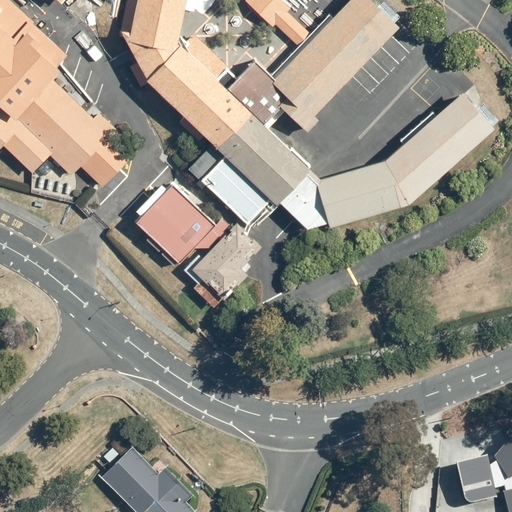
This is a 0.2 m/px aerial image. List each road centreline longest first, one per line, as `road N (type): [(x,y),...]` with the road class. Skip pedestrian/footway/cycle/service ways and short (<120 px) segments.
road 1 (tertiary): [(511,364),(372,413),(290,420),(214,399),(105,321)]
road 2 (residential): [(0,415),(105,321)]
road 3 (tertiary): [(105,321),(0,243)]
